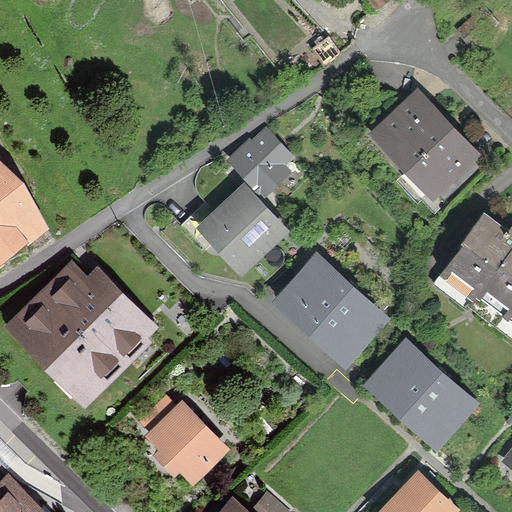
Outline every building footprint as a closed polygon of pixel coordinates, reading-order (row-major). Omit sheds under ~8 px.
[(483,10),(460,28),(472,43),(495,25),(483,10)] [(329,35),(310,48),(322,66),(341,53),(329,35)] [(378,126),(409,162),(448,129),(417,93),(378,126)] [(480,166),(448,129),(409,162),(441,199),(480,166)] [(237,159),(264,189),(293,163),(265,133),(237,159)] [(0,254),(41,223),(0,169),(0,254)] [(243,186),(194,231),(233,274),(282,229),(243,186)] [(511,340),(511,235),(478,210),(427,278),(511,340)] [(316,260),(288,290),(349,347),(377,317),(316,260)] [(149,363),(63,270),(0,328),(0,366),(66,439),(149,363)] [(403,347),(376,377),(439,434),(466,404),(403,347)] [(217,458),(170,406),(113,457),(160,510),(217,458)] [(41,511),(6,476),(0,482),(0,511),(41,511)] [(418,476),(384,510),(386,511),(445,511),(450,508),(418,476)] [(287,511),(265,494),(252,509),(256,511),(287,511)]
